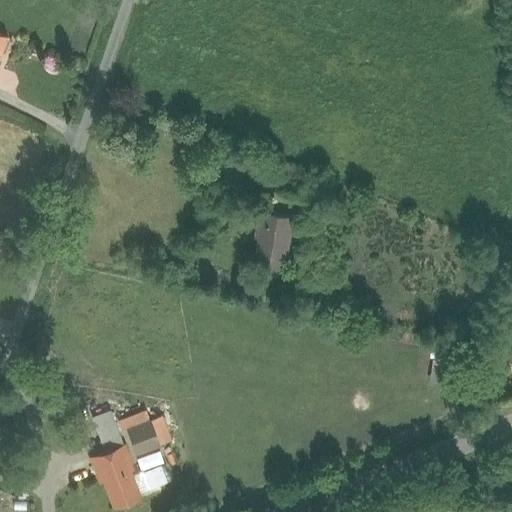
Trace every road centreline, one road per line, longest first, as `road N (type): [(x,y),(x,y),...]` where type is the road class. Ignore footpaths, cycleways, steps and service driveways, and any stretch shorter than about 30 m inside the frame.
road 1 (unclassified): [(131,0),(13,343),(51,511)]
road 2 (secondary): [(300,511),(511,426)]
